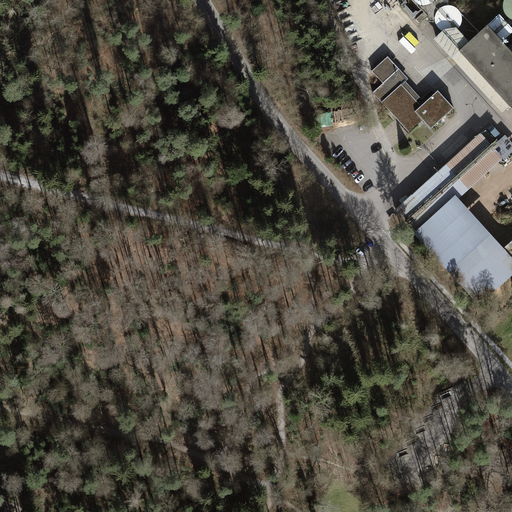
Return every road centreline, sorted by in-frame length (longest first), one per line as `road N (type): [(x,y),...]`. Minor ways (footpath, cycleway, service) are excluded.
road 1 (unclassified): [(511,387),(297,143),(201,0)]
road 2 (track): [(0,174),(362,261)]
road 3 (track): [(216,461),(152,438),(0,406)]
road 4 (track): [(311,331),(282,390),(280,463),(259,511)]
road 5 (track): [(323,0),(375,121)]
